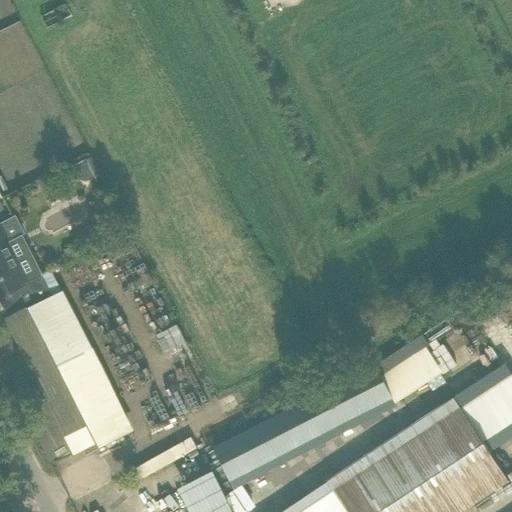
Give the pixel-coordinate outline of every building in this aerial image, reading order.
[(21,236),(21,229),(15,218),(1,224),(10,242),(21,236)] [(28,282),(7,243),(10,242),(1,224),(0,225),(0,301),(8,318),(60,292),(49,271),(28,282)] [(175,324),(155,335),(164,353),(184,342),(175,324)] [(184,492),(195,511),(245,511),(232,488),(404,390),(386,359),(212,457),(220,471),(184,492)] [(453,397),(330,480),(349,511),(462,511),(508,481),(489,453),(511,437),(511,372),(506,363),(453,397)]
